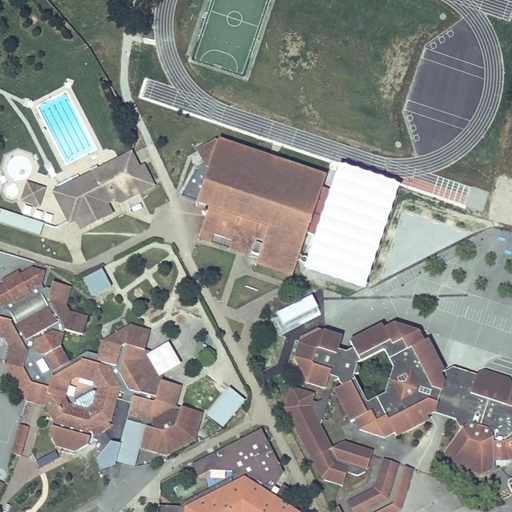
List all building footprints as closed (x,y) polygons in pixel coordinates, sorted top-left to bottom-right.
[(204,153),(199,156),(206,169),(208,169),(197,203),(209,207),(199,239),(211,243),(214,235),(231,241),(229,249),(235,251),(239,249),(245,250),(246,254),(251,256),(251,255),(258,257),(255,264),(292,275),(306,232),(322,186),(325,177),(218,142),(216,141),(201,148),(204,153)] [(118,158),(53,192),(69,223),(76,220),(82,230),(112,214),(107,205),(115,201),(121,203),(155,185),(145,165),(141,167),(132,151),(118,158)] [(22,201),(29,203),(32,194),(42,197),(45,188),(27,182),(22,201)] [(322,186),(306,232),(316,235),(331,189),(322,186)] [(32,194),(29,203),(39,206),(42,197),(32,194)] [(0,208),(0,221),(40,235),(44,223),(23,216),(0,208)] [(214,235),(211,243),(229,249),(231,241),(214,235)] [(70,382),(69,362),(60,346),(64,330),(81,335),(87,317),(70,312),(66,305),(70,288),(52,283),(50,290),(45,288),(43,290),(40,285),(44,272),(31,268),(20,275),(18,272),(1,281),(3,284),(0,285),(0,337),(5,339),(9,347),(5,364),(22,368),(31,383),(25,401),(31,403),(37,400),(38,396),(46,398),(44,406),(65,398),(70,382)] [(103,268),(84,279),(93,296),(113,286),(103,268)] [(331,389),(333,390),(350,422),(353,420),(359,430),(384,438),(394,433),(396,437),(428,420),(426,416),(425,414),(435,409),(439,397),(444,382),(440,374),(444,372),(427,341),(423,343),(418,332),(394,324),(383,330),(381,326),(349,342),(353,349),(346,353),(337,351),(340,338),(324,333),(298,346),(292,365),(300,381),(325,388),(321,400),(315,403),(311,401),(313,394),(290,387),(283,408),(320,479),(341,486),(346,473),(347,469),(351,470),(350,474),(357,476),(363,473),(364,469),(366,470),(371,451),(343,442),(331,448),(319,425),(331,389)] [(85,353),(69,362),(70,382),(77,378),(93,383),(96,389),(92,405),(86,410),(69,405),(65,398),(44,406),(55,424),(55,427),(52,426),(50,435),(57,447),(75,452),(87,445),(90,436),(87,435),(87,433),(111,420),(118,392),(139,449),(166,456),(194,442),(202,413),(181,407),(180,409),(179,413),(169,410),(170,406),(175,407),(181,387),(161,381),(159,386),(147,383),(135,361),(139,349),(143,351),(149,331),(129,325),(101,341),(97,356),(85,353)] [(168,342),(153,351),(165,374),(181,365),(168,342)] [(143,351),(139,349),(135,361),(147,383),(159,386),(161,381),(163,375),(156,373),(148,360),(150,353),(143,351)] [(22,368),(5,364),(25,401),(31,383),(22,368)] [(452,368),(444,372),(440,374),(444,382),(439,397),(456,402),(460,390),(469,380),(474,381),(476,376),(452,368)] [(472,472),(481,474),(492,468),(492,459),(509,460),(511,458),(511,387),(508,380),(484,373),(476,376),(474,381),(469,380),(460,390),(456,402),(439,397),(435,409),(456,415),(455,419),(458,425),(462,428),(444,453),(451,465),(459,468),(461,472),(466,474),(472,472)] [(246,401),(230,388),(207,415),(223,428),(246,401)] [(37,400),(31,403),(44,406),(46,398),(38,396),(37,400)] [(425,414),(426,416),(433,413),(455,419),(456,415),(435,409),(425,414)] [(19,425),(10,454),(19,456),(28,427),(19,425)] [(261,432),(205,461),(211,473),(233,472),(232,478),(230,479),(232,484),(243,478),(268,494),(283,474),(261,432)] [(211,473),(205,461),(193,467),(199,479),(211,473)] [(373,489),(347,503),(351,511),(361,511),(386,500),(397,466),(382,461),(373,489)] [(338,511),(337,508),(330,511),(397,511),(401,510),(415,470),(406,467),(393,504),(378,511),(338,511)] [(295,511),(281,503),(273,498),(268,494),(243,478),(232,484),(185,508),(184,508),(184,511),(295,511)] [(184,502),(183,505),(185,508),(232,484),(230,479),(184,502)] [(273,498),(281,503),(289,491),(281,486),(273,498)]
